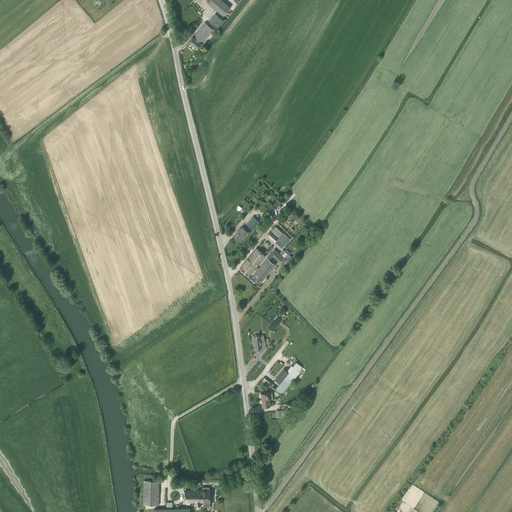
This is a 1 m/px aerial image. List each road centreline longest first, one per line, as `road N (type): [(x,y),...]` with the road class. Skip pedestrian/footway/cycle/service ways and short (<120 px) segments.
road 1 (tertiary): [(257,511),(229,286),(160,0)]
road 2 (track): [(253,470),(286,449),(351,357)]
